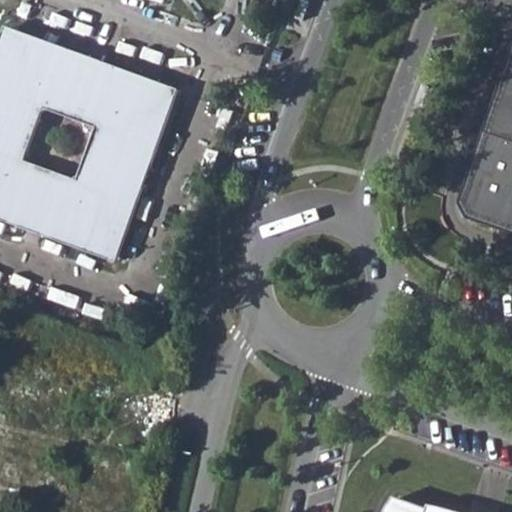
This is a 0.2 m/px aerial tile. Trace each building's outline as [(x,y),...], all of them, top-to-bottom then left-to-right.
[(314,1),(311,0),(306,0),(301,17),(308,19),(314,1)] [(0,219),(23,228),(25,220),(44,227),(41,235),(108,260),(120,255),(144,187),(137,185),(144,166),(152,168),(178,98),(172,87),(104,62),(101,69),(84,63),(86,55),(15,29),(5,33),(0,45),(0,219)] [(84,63),(101,69),(104,62),(86,55),(84,63)] [(470,222),(511,236),(511,64),(462,204),(470,222)] [(137,185),(144,187),(152,168),(144,166),(137,185)] [(23,228),(41,235),(44,227),(25,220),(23,228)] [(448,511),(435,508),(433,511),(429,511),(399,502),(395,511),(448,511)]
